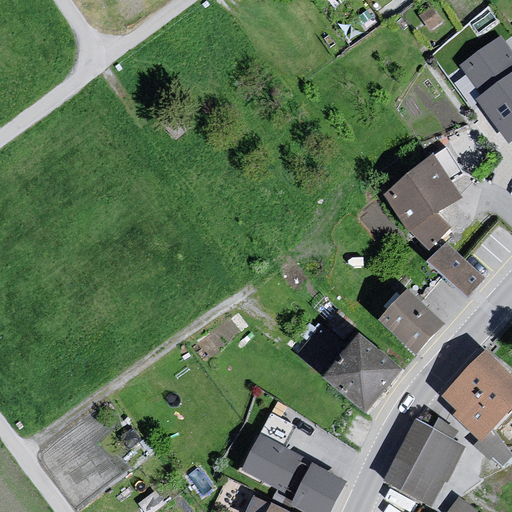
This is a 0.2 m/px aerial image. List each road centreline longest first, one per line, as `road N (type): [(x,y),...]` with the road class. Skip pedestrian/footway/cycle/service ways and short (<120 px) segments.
road 1 (residential): [(357,511),(402,415),(511,289)]
road 2 (unclassified): [(103,59),(0,136)]
